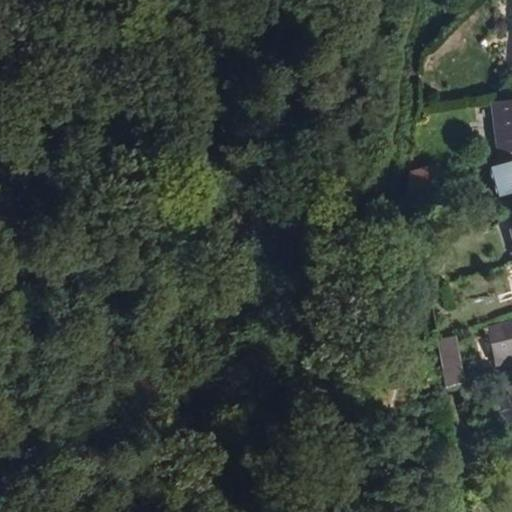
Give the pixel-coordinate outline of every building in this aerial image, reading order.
[(511,98),(491,101),(498,163),(511,158),(511,98)] [(511,158),(498,163),(490,165),(499,195),(511,191),(511,158)] [(439,178),(436,164),(408,171),(408,186),(439,178)] [(444,196),(439,178),(408,186),(411,205),(444,196)] [(511,321),(486,327),(494,363),(511,359),(511,321)] [(463,382),(456,333),(436,336),(445,386),(463,382)] [(511,442),(511,405),(507,392),(494,396),(508,443),(511,442)] [(483,511),(481,500),(472,502),(473,511),(483,511)]
